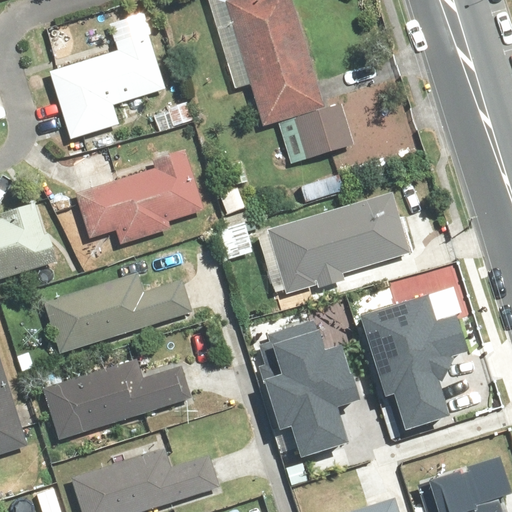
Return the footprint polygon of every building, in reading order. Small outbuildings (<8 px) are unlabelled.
[(200,0),(229,94),(245,89),(258,132),(273,128),(286,170),(327,157),(334,180),(411,157),(389,83),(317,105),(285,0),(200,0)] [(146,43),(44,74),(65,142),(115,126),(110,109),(161,93),(146,43)] [(187,102),(165,108),(171,131),(193,125),(187,102)] [(178,158),(72,191),(86,238),(110,230),(114,244),(197,219),(178,158)] [(238,189),(218,195),(227,222),(247,216),(238,189)] [(387,191),(262,229),(282,295),(407,257),(387,191)] [(29,197),(0,206),(0,275),(49,260),(29,197)] [(242,224),(216,233),(226,263),(253,253),(242,224)] [(183,241),(141,256),(149,279),(191,264),(183,241)] [(38,300),(54,352),(189,311),(179,278),(141,289),(136,270),(38,300)] [(431,298),(358,317),(380,403),(393,400),(402,432),(447,420),(437,379),(452,375),(431,298)] [(320,334),(242,359),(268,442),(285,437),(294,465),(348,448),(337,414),(359,406),(342,355),(328,360),(320,334)] [(133,361),(39,390),(55,442),(187,402),(176,366),(138,377),(133,361)] [(0,366),(0,455),(23,450),(0,366)] [(161,451),(66,480),(76,511),(152,511),(213,494),(202,459),(167,470),(161,451)] [(511,511),(511,480),(509,469),(437,490),(442,511),(511,511)] [(394,511),(392,502),(359,511),(394,511)]
